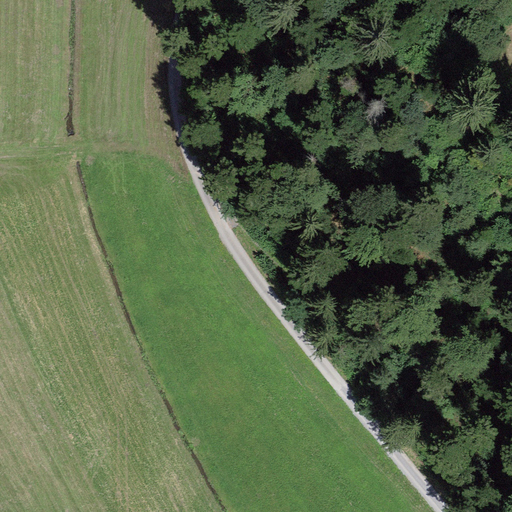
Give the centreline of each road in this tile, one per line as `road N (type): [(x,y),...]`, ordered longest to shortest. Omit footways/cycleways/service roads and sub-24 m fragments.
road 1 (unclassified): [(442,511),(264,289),(214,195),(165,70),(179,0)]
road 2 (track): [(0,149),(95,149),(214,195),(399,334),(511,399)]
